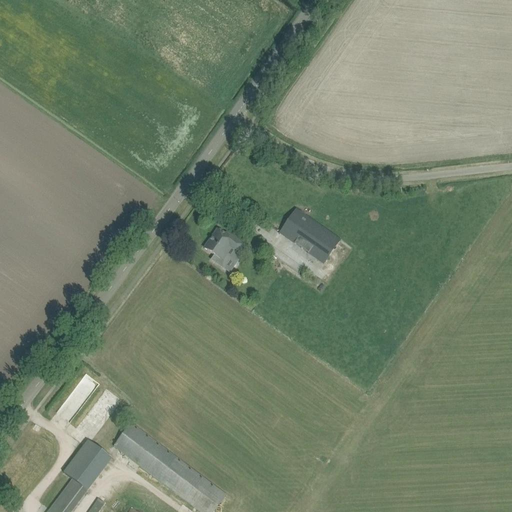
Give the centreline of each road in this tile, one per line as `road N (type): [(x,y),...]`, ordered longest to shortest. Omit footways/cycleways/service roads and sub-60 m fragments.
road 1 (tertiary): [(234,117),(0,434)]
road 2 (unclassified): [(511,166),(365,177),(325,169),(234,117)]
road 3 (tertiary): [(318,0),(234,117)]
